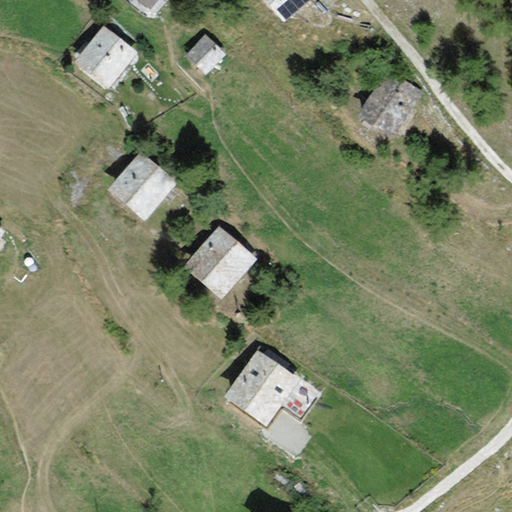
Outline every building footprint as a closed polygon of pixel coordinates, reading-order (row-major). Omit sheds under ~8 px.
[(284,18),(304,0),(268,0),(272,5),(284,18)] [(133,54),(103,30),(76,64),(107,88),(133,54)] [(223,54),(206,37),(197,46),(187,56),(193,61),(205,73),(223,54)] [(419,94),(383,77),(364,118),(400,135),(419,94)] [(174,181),(142,155),(113,190),(145,216),(174,181)] [(252,258),(219,230),(188,267),(221,294),(252,258)] [(260,354),(230,397),(268,423),(285,399),(303,411),(316,393),(260,354)]
